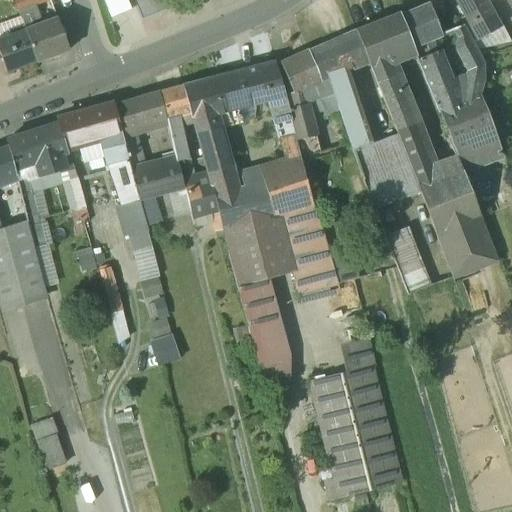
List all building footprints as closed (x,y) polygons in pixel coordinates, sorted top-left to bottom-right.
[(51,0),(13,0),(18,12),(37,6),(51,0)] [(103,0),(112,20),(131,12),(130,7),(126,0),(103,0)] [(126,0),(130,7),(134,5),(141,23),(169,12),(164,0),(126,0)] [(455,0),(478,41),(501,28),(485,0),(455,0)] [(430,5),(401,17),(414,49),(442,37),(430,5)] [(37,6),(18,12),(20,18),(25,30),(34,27),(33,23),(41,19),(37,6)] [(401,17),(400,14),(356,32),(367,58),(371,68),(383,64),(415,51),(414,49),(401,17)] [(20,18),(0,24),(0,38),(25,30),(20,18)] [(34,27),(25,30),(36,63),(70,51),(58,18),(34,27)] [(485,65),(464,27),(455,30),(461,41),(459,42),(459,50),(473,77),(485,82),(485,65)] [(0,38),(0,53),(7,73),(36,63),(25,30),(0,38)] [(356,32),(309,53),(322,83),(330,80),(350,72),(354,70),(351,65),(367,58),(356,32)] [(309,53),(282,64),(294,95),(301,92),(315,87),(322,84),(322,83),(309,53)] [(438,53),(419,61),(444,125),(451,142),(466,137),(455,107),(446,86),(449,85),(450,83),(438,53)] [(275,63),(258,68),(262,79),(261,80),(267,101),(285,97),(275,63)] [(425,151),(394,72),(385,68),(383,64),(371,68),(398,135),(409,165),(418,187),(433,182),(425,151)] [(258,68),(214,79),(224,113),(225,112),(229,120),(240,115),(238,109),(267,101),(261,80),(262,79),(258,68)] [(370,145),(350,72),(330,80),(335,95),(353,151),(370,145)] [(214,79),(203,82),(215,126),(219,124),(229,120),(225,112),(224,113),(214,79)] [(330,80),(322,83),(322,84),(315,87),(320,100),(335,95),(330,80)] [(203,82),(183,87),(193,123),(210,185),(216,208),(219,220),(222,231),(226,247),(277,232),(273,217),(264,188),(238,192),(219,124),(215,126),(203,82)] [(193,123),(183,87),(159,94),(166,122),(170,139),(176,163),(188,160),(181,127),(191,123),(191,124),(193,123)] [(301,92),(294,95),(288,97),(291,109),(305,107),(301,92)] [(159,93),(114,106),(121,133),(121,136),(135,132),(153,126),(166,122),(159,94),(159,93)] [(481,96),(455,107),(466,137),(492,127),(481,96)] [(285,97),(267,101),(272,118),(289,114),(285,97)] [(121,133),(114,106),(56,122),(57,125),(65,148),(77,145),(78,149),(100,143),(99,139),(109,136),(121,133)] [(305,107),(291,109),(295,124),(295,125),(313,122),(309,106),(305,107)] [(289,114),(272,118),(279,141),(294,137),(295,137),(289,114)] [(166,122),(153,126),(154,133),(156,143),(170,139),(166,122)] [(313,122),(295,125),(295,124),(293,124),(297,138),(316,134),(313,122)] [(65,148),(57,125),(6,142),(7,147),(14,171),(34,165),(38,179),(65,171),(61,157),(67,155),(65,148)] [(451,142),(444,125),(433,130),(439,146),(451,142)] [(466,137),(451,142),(463,171),(463,172),(503,158),(492,127),(466,137)] [(141,151),(135,132),(121,136),(124,147),(127,156),(141,151)] [(121,133),(109,136),(113,149),(114,151),(124,147),(121,136),(121,133)] [(316,134),(297,138),(302,158),(321,154),(316,134)] [(409,165),(398,135),(370,145),(353,151),(364,182),(409,165)] [(294,137),(279,141),(285,163),(300,159),(294,137)] [(170,139),(156,143),(162,167),(176,163),(170,139)] [(463,171),(451,142),(439,146),(425,151),(433,182),(463,171)] [(14,171),(7,147),(0,150),(0,182),(16,177),(14,171)] [(124,147),(114,151),(113,149),(103,152),(108,167),(128,162),(127,156),(124,147)] [(300,159),(285,163),(299,209),(312,206),(300,159)] [(128,162),(108,167),(114,190),(120,206),(138,201),(132,175),(128,162)] [(162,167),(132,175),(138,201),(182,190),(177,171),(176,163),(162,167)] [(299,209),(285,163),(259,170),(264,188),(273,217),(299,209)] [(418,187),(409,165),(364,182),(374,209),(419,188),(418,187)] [(186,168),(177,171),(182,190),(184,190),(185,191),(196,189),(191,171),(187,172),(186,168)] [(433,182),(418,187),(419,188),(436,234),(480,217),(463,172),(463,171),(433,182)] [(73,172),(59,176),(71,213),(86,209),(73,172)] [(28,181),(17,184),(25,220),(37,217),(28,181)] [(196,189),(185,191),(192,215),(216,208),(210,185),(196,189)] [(138,201),(120,206),(123,214),(118,215),(122,227),(126,226),(142,221),(144,220),(138,201)] [(299,209),(273,217),(277,232),(283,231),(294,273),(300,295),(337,285),(330,260),(315,205),(312,206),(299,209)] [(37,217),(25,220),(26,223),(28,229),(39,226),(37,217)] [(480,217),(436,234),(453,279),(497,262),(493,250),(480,217)] [(219,220),(214,221),(216,232),(222,231),(219,220)] [(142,221),(126,226),(129,236),(145,232),(142,221)] [(26,223),(0,231),(0,306),(46,293),(34,250),(33,250),(28,229),(26,223)] [(39,226),(28,229),(33,250),(44,247),(39,226)] [(386,239),(409,295),(430,286),(408,230),(386,239)] [(277,232),(226,247),(237,289),(259,283),(294,273),(283,231),(277,232)] [(507,244),(493,250),(497,262),(511,256),(507,244)] [(73,251),(77,270),(93,266),(89,248),(73,251)] [(350,254),(330,260),(337,285),(357,280),(350,254)] [(111,314),(121,312),(109,270),(100,273),(111,314)] [(284,382),(259,283),(237,289),(247,326),(252,345),(265,387),(284,382)] [(247,326),(236,329),(241,348),(252,345),(247,326)] [(147,340),(154,365),(176,358),(169,333),(147,340)] [(372,367),(310,382),(334,479),(325,481),(330,501),(401,484),(372,367)] [(52,420),(32,427),(38,445),(57,438),(58,437),(52,420)] [(57,438),(38,445),(48,472),(67,465),(57,438)]
